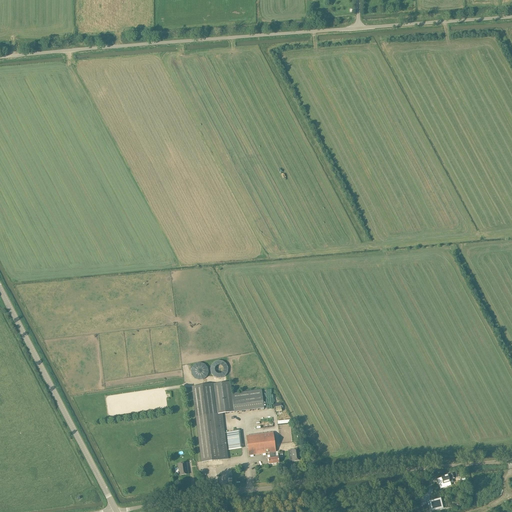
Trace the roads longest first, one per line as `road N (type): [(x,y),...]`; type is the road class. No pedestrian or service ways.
road 1 (unclassified): [(0,63),(511,21)]
road 2 (unclassified): [(115,511),(336,477),(511,461)]
road 3 (tertiary): [(115,511),(0,292)]
